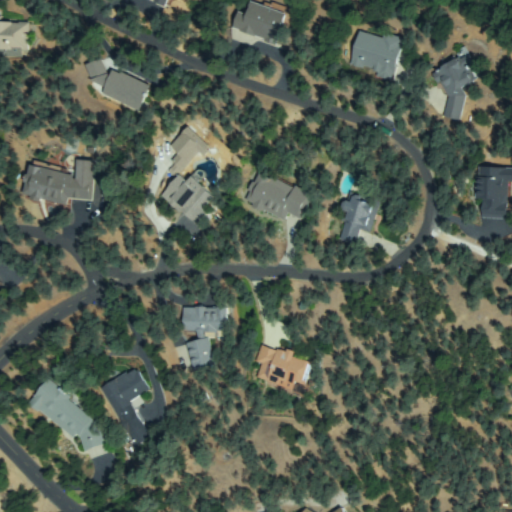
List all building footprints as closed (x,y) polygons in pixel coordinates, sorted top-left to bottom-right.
[(255,5),(263,8),(266,1),(293,13),(280,44),(235,26),(240,14),(249,18),(255,5)] [(0,21),(27,24),(24,58),(0,55),(0,21)] [(384,41),(387,34),(406,41),(393,77),(353,62),(363,34),(384,41)] [(465,54),(480,76),(461,89),(468,101),(460,106),(464,112),(452,120),(444,108),(454,101),(436,74),(465,54)] [(88,78),(94,62),(103,65),(101,70),(150,86),(143,109),(104,96),(108,84),(88,78)] [(35,163),(78,175),(82,161),(99,166),(89,201),(68,195),(66,205),(26,194),(35,163)] [(484,215),(487,197),(477,196),(482,167),(511,172),(511,199),(509,219),(484,215)] [(286,218),(248,201),(260,173),(313,196),(303,218),(288,212),(286,218)] [(180,175),(214,197),(198,222),(164,200),(180,175)] [(373,230),(359,228),(357,242),(341,240),(349,195),(378,200),(373,230)] [(189,345),(199,343),(197,329),(187,330),(184,313),(225,305),(230,329),(205,334),(211,366),(193,369),(189,345)] [(306,384),(296,380),(293,389),(255,376),(266,347),(313,364),(306,384)] [(150,389),(126,406),(140,426),(131,432),(103,391),(135,369),(150,389)] [(107,434),(94,450),(32,401),(48,381),(71,399),(68,403),(107,434)]
